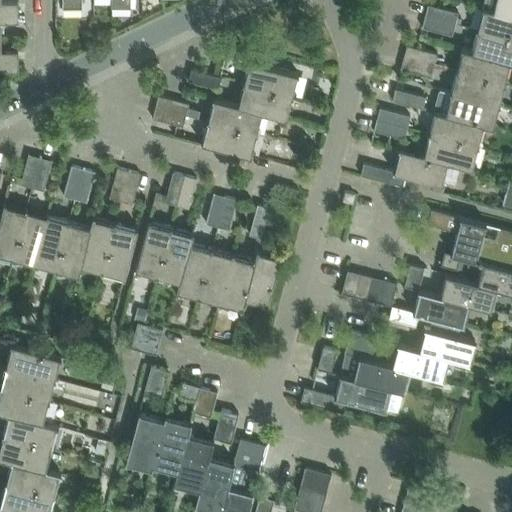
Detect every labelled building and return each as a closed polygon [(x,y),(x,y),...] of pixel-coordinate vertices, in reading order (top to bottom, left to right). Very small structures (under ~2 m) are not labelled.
[(0,0),(0,18),(17,18),(17,0),(0,0)] [(511,0),(482,0),(481,6),(491,9),(511,15),(511,0)] [(457,12),(437,6),(427,4),(424,15),(454,23),(457,12)] [(476,28),(475,28),(511,38),(511,15),(491,9),(481,6),(481,8),(482,8),(477,28),(476,28)] [(454,23),(424,15),(421,26),(451,34),(454,23)] [(511,38),(475,28),(475,29),(477,30),(471,49),(470,49),(470,50),(510,61),(511,62),(511,38)] [(222,41),(219,52),(248,60),(247,61),(249,62),(243,82),(242,81),(242,82),(292,95),(292,94),(291,94),(296,74),(298,74),(298,72),(262,63),(265,52),(222,41)] [(436,52),(416,47),(406,44),(403,56),(433,64),(436,52)] [(0,67),(17,67),(17,48),(0,47),(0,67)] [(455,69),(454,69),(504,83),(504,82),(503,81),(508,62),(510,62),(510,61),(470,50),(460,47),(460,49),(461,49),(456,69),(455,69)] [(433,64),(403,56),(400,67),(430,75),(433,64)] [(221,76),(205,72),(190,68),(187,80),(218,88),(221,76)] [(504,83),(454,69),(454,70),(456,71),(450,90),(449,90),(449,91),(499,104),(499,103),(497,103),(502,83),(504,83)] [(242,82),(242,83),(243,83),(238,103),(236,103),(236,104),(262,110),(262,111),(286,117),(287,116),(285,115),(290,95),(292,96),(292,95),(242,82)] [(425,96),(394,87),(391,99),(422,107),(425,96)] [(499,104),(449,91),(439,88),(433,109),(443,112),(443,113),(483,123),(483,124),(493,126),(493,125),(492,124),(497,104),(498,105),(499,104)] [(187,106),(189,102),(158,94),(155,106),(185,113),(187,106)] [(212,97),(212,98),(211,99),(213,99),(208,119),(206,119),(256,132),(257,131),(255,131),(260,111),(262,112),(262,111),(262,110),(236,104),(236,103),(212,97)] [(185,113),(155,106),(152,117),(182,125),(185,113)] [(187,106),(185,113),(197,117),(199,109),(187,106)] [(410,115),(389,109),(379,107),(376,118),(407,126),(410,115)] [(428,131),(428,132),(478,145),(478,144),(476,144),(481,124),(483,125),(483,124),(483,123),(443,113),(443,112),(433,109),(433,111),(434,112),(429,131),(428,131)] [(407,126),(376,118),(373,129),(403,138),(407,126)] [(201,140),(200,141),(251,155),(251,153),(250,153),(255,133),(256,133),(256,132),(206,119),(206,120),(207,121),(202,140),(201,140)] [(424,153),(422,152),(422,153),(422,154),(448,160),(448,161),(472,168),(472,166),(471,166),(476,146),(477,146),(478,145),(428,132),(427,133),(429,133),(424,153)] [(392,170),(364,162),(363,162),(360,174),(402,185),(405,173),(442,183),(442,181),(441,181),(446,161),(447,162),(448,161),(448,160),(422,154),(422,153),(398,147),(398,148),(399,149),(394,169),(392,168),(392,170)] [(28,153),(22,177),(20,183),(31,186),(40,156),(28,153)] [(40,156),(31,186),(43,189),(51,159),(40,156)] [(62,195),(74,198),(82,167),(71,164),(62,195)] [(117,166),(115,171),(108,196),(120,200),(128,169),(117,166)] [(82,167),(74,198),(85,201),(94,170),(82,167)] [(131,203),(133,195),(140,172),(128,169),(120,200),(131,203)] [(172,170),(166,193),(164,201),(176,204),(184,173),(172,170)] [(187,207),(193,186),(196,177),(184,173),(176,204),(187,207)] [(511,178),(509,177),(502,204),(511,206),(511,178)] [(275,182),(272,194),(283,197),(278,217),(289,220),(297,188),(275,182)] [(354,193),(344,190),(342,200),(352,202),(354,193)] [(215,192),(207,223),(217,225),(225,195),(215,192)] [(227,228),(235,198),(235,197),(225,195),(217,225),(227,228)] [(12,257),(12,258),(26,207),(25,207),(25,208),(5,203),(5,202),(4,201),(0,214),(0,252),(12,256),(12,257)] [(269,206),(268,206),(257,203),(249,234),(261,237),(269,206)] [(27,208),(26,207),(12,258),(13,258),(14,256),(33,261),(33,263),(34,263),(47,213),(46,214),(26,209),(27,208)] [(511,268),(511,229),(498,226),(495,238),(481,234),(484,222),(431,208),(427,223),(456,231),(451,251),(449,251),(449,252),(460,255),(482,261),(511,268)] [(47,213),(34,263),(35,263),(35,262),(55,267),(54,269),(55,269),(69,219),(68,218),(68,220),(48,215),(48,213),(47,213)] [(100,271),(101,271),(115,221),(114,220),(114,222),(94,217),(94,215),(92,215),(90,224),(91,224),(79,265),(80,265),(81,265),(81,264),(101,269),(100,271)] [(77,275),(80,265),(79,265),(91,224),(90,224),(89,224),(89,225),(69,220),(70,219),(69,219),(55,269),(56,269),(56,268),(76,273),(76,274),(77,275)] [(134,269),(135,270),(136,270),(136,268),(156,274),(156,275),(157,275),(170,225),(169,225),(169,226),(149,221),(150,219),(148,219),(134,269)] [(137,226),(135,226),(135,227),(115,222),(116,221),(115,221),(101,271),(102,271),(102,270),(122,275),(122,276),(123,277),(137,226)] [(177,281),(178,281),(179,281),(189,240),(190,241),(193,231),(191,230),(191,232),(171,227),(171,225),(170,225),(157,275),(157,276),(158,274),(178,279),(177,281)] [(197,296),(198,297),(211,246),(210,246),(210,247),(190,242),(191,241),(190,241),(189,240),(179,281),(178,281),(175,291),(177,291),(178,290),(197,295),(197,296)] [(218,302),(219,302),(233,252),(232,252),(232,253),(212,248),(212,246),(211,246),(198,297),(199,295),(219,300),(218,302)] [(265,302),(264,304),(266,304),(280,254),(278,254),(278,255),(258,250),(258,248),(257,248),(254,258),(255,258),(243,298),(244,299),(245,299),(245,297),(265,302)] [(449,252),(444,250),(441,264),(456,268),(460,255),(449,252)] [(233,252),(219,302),(220,303),(220,301),(240,306),(240,308),(242,308),(244,299),(243,298),(255,258),(254,258),(253,257),(253,259),(233,254),(234,252),(233,252)] [(511,268),(482,261),(477,281),(492,285),(511,290),(511,268)] [(418,288),(424,266),(410,262),(404,285),(417,288),(418,288)] [(359,272),(347,269),(341,292),(353,295),(359,272)] [(359,272),(353,295),(365,298),(371,275),(359,272)] [(465,301),(490,308),(490,307),(487,306),(492,285),(477,281),(444,272),(444,273),(446,274),(440,294),(465,301)] [(371,275),(365,298),(391,305),(391,304),(396,281),(371,275)] [(412,309),(418,312),(432,316),(432,315),(460,323),(463,324),(463,323),(460,322),(465,301),(440,294),(418,288),(417,288),(417,289),(419,289),(413,309),(412,309)] [(391,304),(391,305),(388,318),(415,324),(418,312),(412,309),(391,304)] [(145,320),(148,309),(140,307),(137,318),(145,320)] [(432,315),(432,316),(429,328),(423,326),(423,327),(424,327),(419,347),(419,348),(444,355),(468,362),(469,361),(466,360),(471,340),(474,340),(474,339),(456,335),(460,323),(432,315)] [(162,328),(161,327),(137,321),(134,333),(159,340),(162,328)] [(375,336),(350,329),(344,352),(359,356),(359,355),(370,358),(375,336)] [(130,346),(145,350),(156,353),(159,340),(134,333),(130,346)] [(397,343),(392,363),(392,364),(406,367),(405,368),(431,375),(442,377),(442,376),(439,375),(444,355),(419,348),(419,347),(396,341),(396,342),(397,343)] [(5,364),(4,365),(55,378),(53,377),(59,357),(60,358),(61,356),(10,342),(10,344),(11,345),(6,364),(5,364)] [(323,345),(318,364),(317,367),(330,371),(331,371),(337,349),(323,345)] [(359,356),(344,352),(339,372),(354,376),(354,377),(387,385),(387,386),(403,390),(403,389),(400,388),(405,368),(406,367),(392,364),(392,363),(370,358),(359,355),(359,356)] [(168,368),(150,363),(143,389),(161,393),(168,368)] [(55,378),(4,365),(4,366),(5,366),(0,386),(0,385),(0,386),(49,400),(49,399),(48,398),(53,379),(54,379),(55,378)] [(340,374),(335,394),(304,386),(300,399),(343,411),(346,398),(385,408),(385,407),(382,406),(387,386),(387,385),(354,377),(354,376),(339,372),(339,373),(340,374)] [(103,374),(99,387),(111,390),(115,377),(103,374)] [(431,375),(430,381),(441,384),(443,378),(442,377),(431,375)] [(198,385),(182,380),(178,394),(195,398),(198,385)] [(191,410),(192,410),(209,415),(216,390),(198,385),(195,398),(191,410)] [(49,400),(0,386),(0,410),(7,412),(43,422),(43,421),(43,420),(42,420),(47,400),(49,401),(49,400)] [(237,412),(220,407),(212,436),(230,441),(237,412)] [(124,461),(125,461),(126,458),(150,465),(149,468),(150,468),(151,464),(163,417),(162,418),(138,412),(139,410),(138,410),(124,461)] [(7,412),(7,413),(8,413),(3,433),(1,433),(52,447),(52,446),(50,446),(56,426),(57,426),(58,425),(43,421),(43,422),(7,412)] [(187,431),(190,420),(189,420),(189,421),(164,415),(165,413),(164,413),(163,417),(151,464),(152,461),(176,468),(175,471),(176,471),(187,431)] [(198,489),(208,454),(212,438),(211,438),(211,439),(187,433),(187,431),(176,471),(175,471),(172,482),(173,482),(174,479),(198,486),(198,489)] [(52,447),(1,433),(1,434),(2,435),(0,443),(0,457),(10,460),(10,459),(46,469),(46,468),(45,467),(50,447),(51,448),(52,447)] [(258,468),(265,443),(239,436),(233,460),(232,461),(233,461),(258,468)] [(208,454),(198,489),(193,505),(194,505),(195,502),(219,508),(219,511),(227,483),(233,461),(232,461),(233,460),(232,460),(232,462),(208,455),(208,454)] [(10,459),(10,460),(11,461),(6,480),(4,480),(4,481),(54,494),(55,494),(53,493),(58,474),(60,474),(61,472),(46,468),(46,469),(10,459)] [(293,507),(293,508),(309,511),(319,511),(326,489),(330,473),(304,465),(293,507)] [(0,502),(35,511),(47,511),(53,495),(54,495),(54,494),(4,481),(4,482),(5,482),(0,501),(0,502)] [(434,490),(409,482),(408,482),(405,494),(431,501),(434,490)] [(246,511),(252,492),(252,490),(251,489),(251,491),(227,484),(227,483),(219,511),(218,511),(246,511)] [(268,511),(273,498),(258,494),(253,511),(268,511)] [(399,511),(428,511),(431,501),(405,494),(399,511)] [(35,511),(0,502),(0,511),(35,511)]
